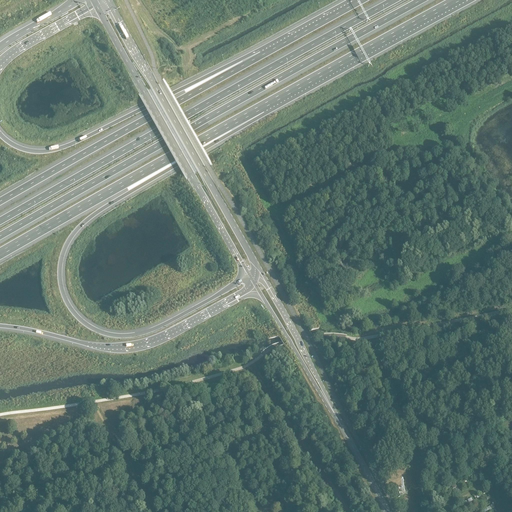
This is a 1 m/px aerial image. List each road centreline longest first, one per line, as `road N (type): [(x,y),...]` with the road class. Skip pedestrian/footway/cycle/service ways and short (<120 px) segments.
road 1 (motorway): [(0,235),(420,0)]
road 2 (motorway): [(393,0),(0,220)]
road 3 (motorway): [(249,275),(139,334),(98,331),(73,312),(60,281),(64,247),(149,170)]
road 4 (motorway): [(149,170),(456,0)]
road 5 (secondary): [(261,275),(108,0)]
road 6 (secondary): [(96,5),(249,275)]
road 7 (motorway): [(262,53),(0,201)]
road 8 (motorway): [(262,53),(55,149),(24,149),(0,133)]
road 9 (motorway): [(0,325),(140,345),(254,284)]
road 10 (motorway): [(0,254),(149,170)]
road 11 (tertiary): [(330,407),(261,275)]
road 12 (tertiary): [(254,284),(330,407)]
